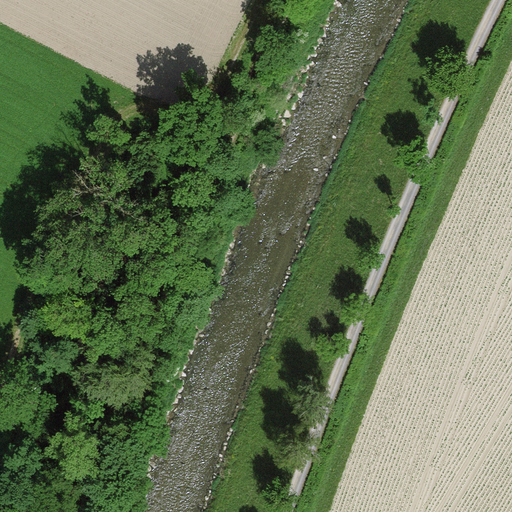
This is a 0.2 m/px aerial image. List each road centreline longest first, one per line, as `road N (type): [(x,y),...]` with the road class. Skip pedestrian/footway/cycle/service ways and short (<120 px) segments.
road 1 (track): [(287,511),(415,180),(497,0)]
road 2 (track): [(291,0),(176,258),(85,511)]
